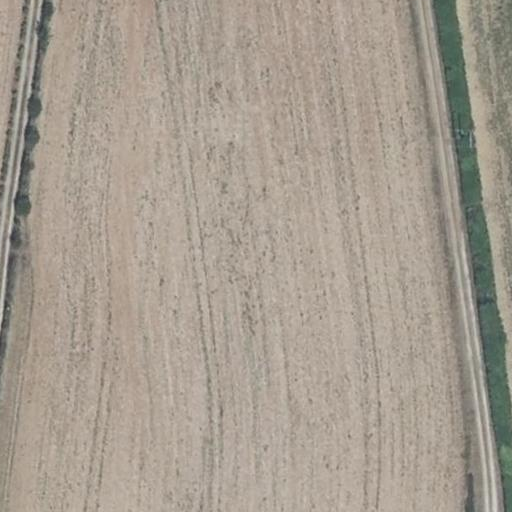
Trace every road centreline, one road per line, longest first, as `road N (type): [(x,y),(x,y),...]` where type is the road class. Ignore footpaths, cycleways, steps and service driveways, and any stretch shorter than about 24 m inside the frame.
road 1 (track): [(419,0),(491,511)]
road 2 (track): [(0,266),(36,0)]
